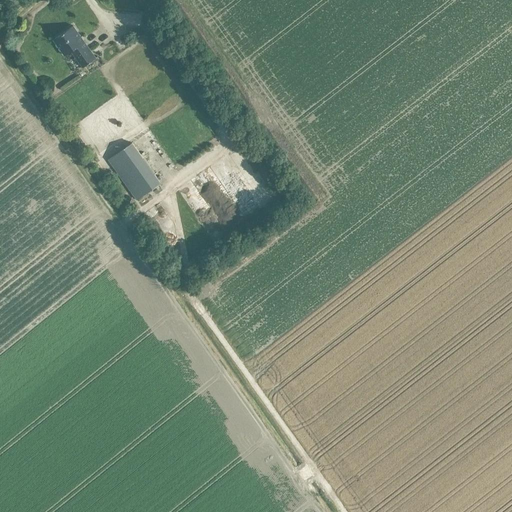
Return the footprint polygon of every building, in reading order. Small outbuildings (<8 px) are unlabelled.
[(93,63),(99,59),(98,56),(95,58),(82,40),(83,40),(73,26),(53,40),(65,56),(73,49),(78,55),(75,57),(83,67),(92,61),(93,63)] [(182,130),(178,133),(184,142),(206,127),(189,102),(180,107),(185,114),(175,120),(182,130)] [(132,143),(109,160),(137,199),(160,183),(132,143)] [(187,197),(193,192),(186,184),(178,191),(189,204),(192,202),(187,197)] [(225,207),(215,213),(225,230),(235,225),(225,207)]
